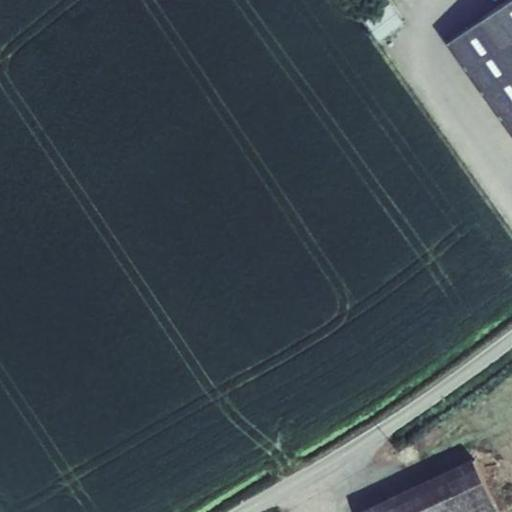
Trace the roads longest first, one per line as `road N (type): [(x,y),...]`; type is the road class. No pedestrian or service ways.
road 1 (unclassified): [(511,337),(406,413),(241,511)]
road 2 (unknown): [(511,165),(425,54),(431,10),(444,0)]
